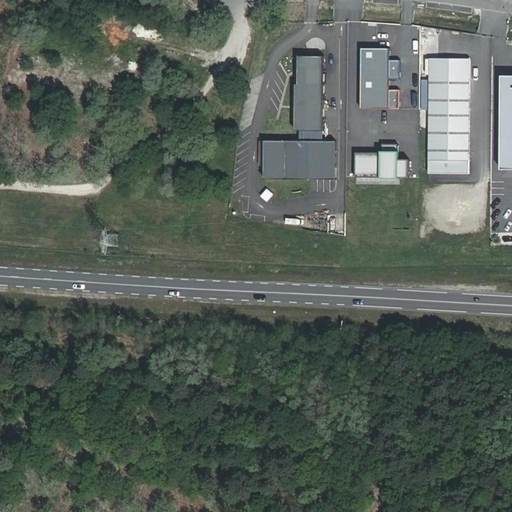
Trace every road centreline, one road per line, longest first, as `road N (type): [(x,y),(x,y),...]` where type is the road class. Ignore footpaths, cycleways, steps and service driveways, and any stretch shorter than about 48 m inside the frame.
road 1 (primary): [(0,278),(511,308)]
road 2 (track): [(269,0),(231,56),(104,187),(0,182)]
road 3 (unknown): [(478,0),(477,185),(466,200),(437,202)]
